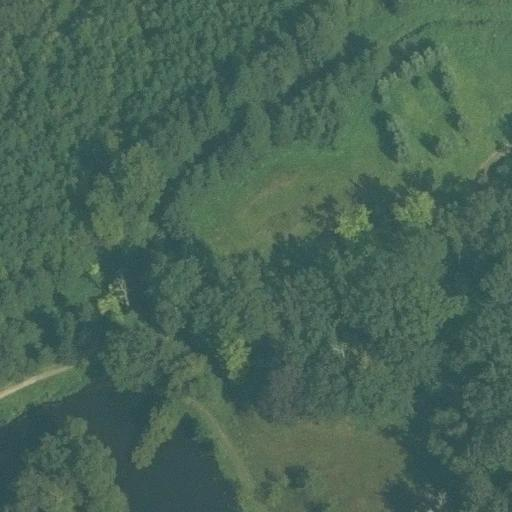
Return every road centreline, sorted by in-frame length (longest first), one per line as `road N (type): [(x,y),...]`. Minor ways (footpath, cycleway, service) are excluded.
road 1 (track): [(477,179),(374,187),(310,252),(130,359)]
road 2 (track): [(511,344),(479,260),(476,221),(477,179),(511,146)]
